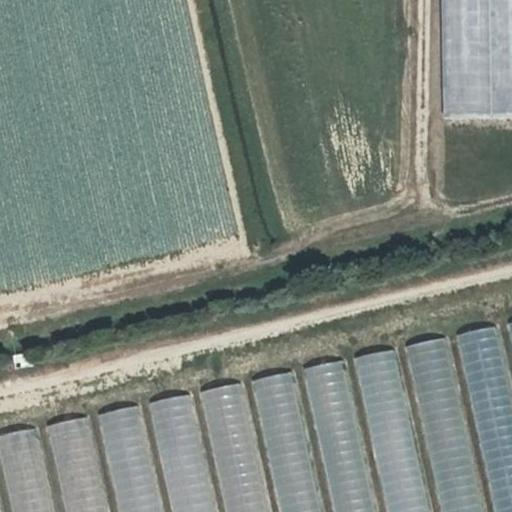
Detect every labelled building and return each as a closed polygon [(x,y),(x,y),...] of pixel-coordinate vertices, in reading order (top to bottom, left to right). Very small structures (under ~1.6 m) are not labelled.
[(511,0),(446,0),(449,122),(511,120),(511,0)] [(498,511),(511,511),(511,372),(503,326),(464,333),(498,511)] [(415,344),(444,511),(485,511),(455,337),(415,344)] [(431,511),(399,349),(361,356),(391,511),(431,511)] [(284,511),(323,511),(295,372),(257,379),(284,511)] [(270,511),(245,383),(207,390),(231,511),(270,511)] [(218,511),(194,395),(155,403),(177,511),(218,511)] [(123,511),(164,511),(143,406),(104,414),(123,511)] [(70,511),(110,511),(92,418),(53,426),(70,511)] [(4,437),(17,511),(57,511),(42,430),(4,437)]
